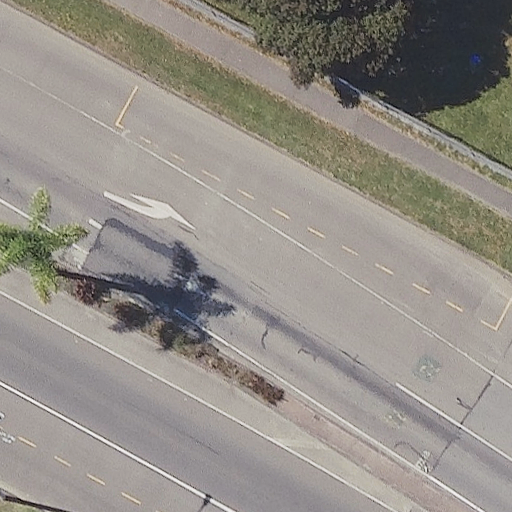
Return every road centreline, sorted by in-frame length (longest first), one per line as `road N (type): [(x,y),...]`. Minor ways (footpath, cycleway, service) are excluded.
road 1 (secondary): [(0,147),(290,314),(511,463)]
road 2 (secondary): [(304,511),(0,336)]
